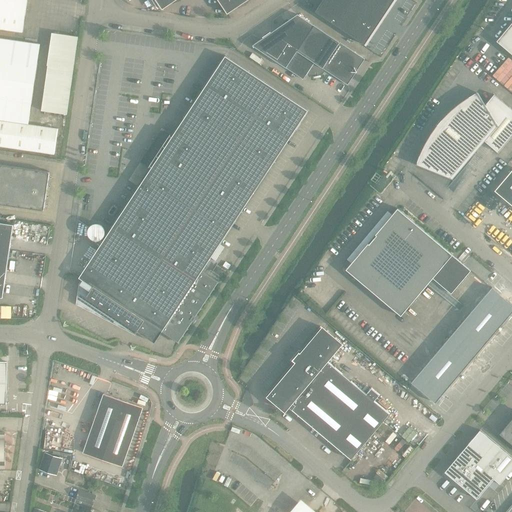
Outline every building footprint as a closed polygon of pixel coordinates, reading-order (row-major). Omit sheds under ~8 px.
[(0,0),(0,28),(23,32),(27,0),(0,0)] [(156,0),(163,10),(177,0),(218,0),(228,14),(249,0),(156,0)] [(322,0),(315,12),(365,45),(394,0),(322,0)] [(365,59),(314,26),(298,15),(253,46),(303,80),(307,74),(310,76),(315,76),(319,75),(323,74),(326,71),(348,85),(365,59)] [(511,23),(511,24),(496,42),(511,54),(511,23)] [(42,111),(66,115),(67,115),(78,37),(54,34),(42,111)] [(0,39),(0,146),(54,154),(58,129),(28,125),(40,45),(0,39)] [(79,284),(76,305),(135,335),(138,331),(154,342),(161,332),(162,332),(165,334),(166,332),(178,341),(182,335),(183,336),(183,335),(182,335),(186,329),(187,329),(186,328),(190,322),(191,322),(192,322),(189,320),(193,314),(196,316),(196,315),(195,315),(199,309),(200,309),(201,309),(200,308),(204,302),(205,302),(204,301),(208,295),(209,296),(209,295),(213,289),(214,288),(213,288),(216,283),(208,277),(207,279),(205,278),(207,275),(201,271),(307,111),(224,56),(173,137),(163,131),(143,162),(152,168),(79,278),(82,280),(79,284)] [(424,156),(420,166),(418,165),(417,166),(453,180),(454,180),(451,179),(483,141),(498,153),(511,136),(511,110),(494,95),(485,105),(478,93),(477,94),(479,96),(470,101),(461,107),(453,114),(446,121),(439,129),(433,138),(428,147),(424,156)] [(0,164),(0,184),(9,186),(12,166),(0,164)] [(12,166),(9,186),(22,188),(25,168),(12,166)] [(25,168),(22,188),(34,190),(37,170),(25,168)] [(37,170),(34,190),(47,191),(50,172),(37,170)] [(511,170),(494,191),(511,206),(511,170)] [(0,184),(0,204),(6,205),(9,186),(0,184)] [(9,186),(6,205),(19,207),(22,188),(9,186)] [(22,188),(19,207),(31,209),(34,190),(22,188)] [(34,190),(31,209),(44,211),(47,191),(34,190)] [(471,270),(453,255),(414,223),(398,209),(346,270),(364,285),(406,320),(409,316),(404,312),(433,278),(451,294),(471,270)] [(0,222),(0,297),(3,298),(5,284),(14,225),(0,222)] [(103,231),(102,231),(103,225),(92,223),(90,237),(102,239),(103,231)] [(511,304),(492,288),(411,383),(435,403),(511,312),(511,304)] [(0,317),(12,317),(12,305),(0,305),(0,317)] [(288,407),(351,460),(390,414),(375,401),(380,395),(371,388),(366,394),(327,361),(341,344),(320,327),(292,360),(294,362),(266,395),(285,411),(288,407)] [(106,393),(86,452),(126,466),(146,407),(106,393)] [(500,434),(511,444),(511,421),(502,434),(500,433),(500,434)] [(491,464),(503,450),(480,430),(468,445),(491,464)] [(468,445),(457,458),(480,478),(485,471),(491,464),(468,445)] [(491,464),(485,471),(494,479),(500,484),(511,470),(511,457),(503,450),(491,464)] [(40,470),(57,476),(63,459),(46,453),(40,470)] [(445,472),(468,492),(480,478),(457,458),(445,472)] [(485,471),(480,478),(468,492),(477,499),(494,479),(485,471)] [(85,502),(84,506),(91,508),(95,496),(79,491),(76,499),(85,502)] [(308,511),(298,503),(290,511),(308,511)]
